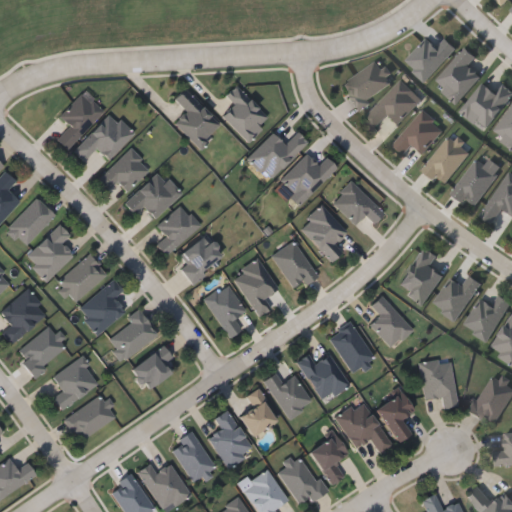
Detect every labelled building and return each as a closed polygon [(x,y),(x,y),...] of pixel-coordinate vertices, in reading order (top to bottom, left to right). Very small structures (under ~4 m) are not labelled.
[(399,124),(388,114),(375,128),(364,118),(400,80),(421,101),(399,124)] [(174,99),(183,90),(217,125),(196,145),(174,123),(186,111),(174,99)] [(59,116),(82,92),(102,111),(67,149),(56,139),(69,125),(59,116)] [(423,153),(413,144),(404,155),(392,144),(424,110),(445,130),(423,153)] [(107,159),(96,147),(82,161),(71,150),(110,111),(132,134),(107,159)] [(273,132),(284,144),(297,131),(308,142),(270,179),(247,157),(273,132)] [(470,151),(447,185),(423,170),(446,135),(470,151)] [(96,180),(129,147),(149,168),(126,192),(116,182),(107,191),(96,180)] [(336,168),(303,200),(281,178),(307,153),(318,165),(325,157),(336,168)] [(474,208),(452,192),(476,159),(498,175),(474,208)] [(122,202),(159,170),(180,194),(153,217),(142,205),(132,214),(122,202)] [(511,175),(511,214),(502,208),(492,223),(480,215),(508,173),(511,175)] [(383,212),(374,222),(364,214),(354,224),(330,202),(350,181),(383,212)] [(23,246),(5,228),(36,197),(54,215),(23,246)] [(199,225),(165,255),(155,243),(164,235),(156,225),(181,203),(199,225)] [(332,243),(341,253),(331,261),(298,226),(321,205),(346,232),(332,243)] [(62,242),(74,255),(46,281),(23,257),(58,223),(69,235),(62,242)] [(180,268),(187,263),(179,253),(206,233),(224,258),(191,283),(180,268)] [(292,289),(271,254),(294,240),(315,276),(292,289)] [(432,265),(444,273),(424,305),(398,288),(424,247),(438,256),(432,265)] [(106,274),(74,302),(56,281),(89,253),(106,274)] [(277,289),(261,299),(268,309),(258,316),(231,275),(257,258),(277,289)] [(0,291),(0,271),(10,281),(0,291)] [(462,284),(469,275),(482,284),(455,320),(432,304),(452,276),(462,284)] [(76,309),(113,278),(123,290),(114,297),(125,311),(96,334),(76,309)] [(234,318),(241,328),(228,337),(203,299),(226,283),(244,311),(234,318)] [(0,332),(9,325),(0,313),(0,309),(27,288),(47,313),(10,343),(0,332)] [(378,317),(370,303),(386,294),(409,334),(386,347),(371,321),(378,317)] [(481,296),(492,303),(498,294),(511,303),(487,341),(463,325),(481,296)] [(126,317),(137,308),(156,334),(121,360),(106,339),(130,322),(126,317)] [(511,363),(490,348),(511,313),(511,363)] [(327,337),(350,322),(374,358),(351,373),(327,337)] [(33,374),(15,350),(48,325),(54,333),(57,331),(68,347),(33,374)] [(130,368),(163,345),(170,355),(162,361),(169,372),(145,389),(130,368)] [(348,383),(322,401),(295,362),(307,353),(313,363),(327,353),(348,383)] [(98,383),(60,409),(52,397),(61,390),(51,376),(80,356),(98,383)] [(418,363),(449,358),(457,406),(443,408),(441,397),(424,399),(418,363)] [(286,418),(263,379),(275,372),(280,381),(294,373),(311,404),(286,418)] [(511,384),(511,394),(494,426),(469,411),(491,373),(511,384)] [(253,436),(238,416),(252,406),(245,396),(256,388),(278,418),(253,436)] [(413,410),(400,418),(410,433),(396,441),(374,405),(400,389),(413,410)] [(80,441),(64,419),(98,394),(115,416),(80,441)] [(363,399),(390,446),(379,453),(370,437),(353,448),(334,416),(363,399)] [(208,436),(220,429),(213,417),(228,409),(252,453),(225,468),(208,436)] [(193,484),(169,445),(191,431),(216,470),(193,484)] [(505,451),(504,432),(511,431),(511,463),(494,464),(494,451),(505,451)] [(347,453),(333,462),(343,476),(331,484),(308,450),(334,433),(347,453)] [(298,507),(276,469),(302,454),(324,492),(298,507)] [(15,468),(28,462),(36,478),(0,495),(0,463),(10,459),(15,468)] [(169,463),(189,495),(162,511),(137,470),(149,463),(155,471),(169,463)] [(275,509),(276,511),(256,511),(242,485),(270,470),(286,503),(275,509)] [(153,511),(123,511),(108,489),(130,474),(155,511),(153,511)] [(511,511),(481,511),(467,497),(479,485),(494,502),(505,492),(511,499),(511,511)] [(427,511),(422,498),(434,493),(441,508),(458,501),(462,511),(427,511)] [(214,511),(240,497),(248,511),(214,511)]
